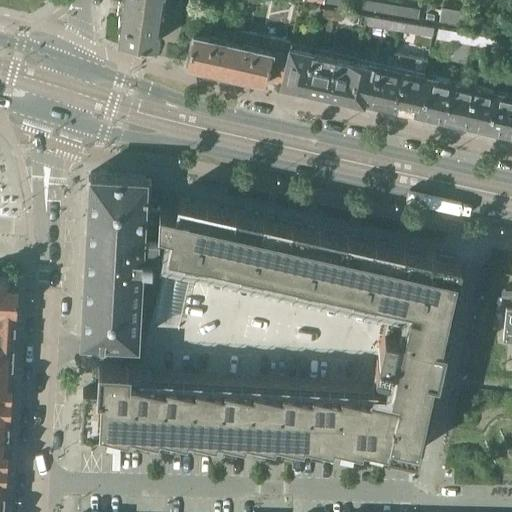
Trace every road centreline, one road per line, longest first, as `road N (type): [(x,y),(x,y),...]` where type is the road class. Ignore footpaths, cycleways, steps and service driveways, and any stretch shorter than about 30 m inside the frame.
road 1 (residential): [(511,505),(439,505),(405,491),(34,486)]
road 2 (secondary): [(202,128),(511,199)]
road 3 (residential): [(34,486),(51,276),(47,225)]
road 4 (secondary): [(59,117),(152,140),(202,128)]
road 5 (secondary): [(202,128),(169,98),(74,64)]
